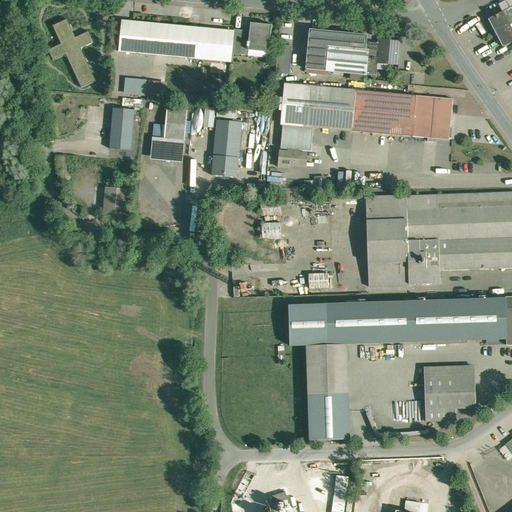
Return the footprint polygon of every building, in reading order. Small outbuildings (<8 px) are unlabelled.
[(511,0),(506,0),(498,5),(502,12),(488,19),(502,46),(503,47),(511,41),(511,0)] [(76,38),(67,19),(53,26),(62,44),(49,50),(53,61),(67,55),(82,88),(96,81),(81,48),(94,42),(89,31),(76,38)] [(200,28),(122,21),(119,51),(231,62),(232,54),(234,32),(234,31),(200,28)] [(250,31),(234,30),(234,31),(234,32),(232,54),(248,55),(249,47),(269,49),(268,52),(269,52),(272,25),(251,23),(250,31)] [(367,35),(310,29),(306,69),(326,71),(328,46),(366,49),(367,41),(367,35)] [(401,41),(380,39),(379,42),(378,63),(399,65),(401,41)] [(379,42),(367,41),(366,49),(369,50),(367,74),(376,75),(378,63),(379,42)] [(292,46),(279,45),(276,73),(290,74),(292,46)] [(366,49),(328,46),(326,71),(367,75),(367,74),(369,50),(366,49)] [(410,72),(398,70),(397,84),(409,85),(410,72)] [(138,81),(126,80),(125,93),(137,94),(138,81)] [(138,81),(137,94),(148,95),(150,82),(138,81)] [(150,82),(148,95),(164,97),(165,83),(150,82)] [(357,90),(287,84),(283,125),(353,131),(357,90)] [(416,96),(357,90),(353,131),(413,137),(416,96)] [(453,99),(416,96),(413,137),(449,140),(453,99)] [(124,98),(123,106),(129,107),(129,108),(141,109),(142,101),(124,98)] [(238,119),(239,108),(219,106),(218,117),(238,119)] [(134,110),(114,108),(110,149),(131,151),(134,110)] [(187,111),(168,109),(165,138),(184,140),(187,111)] [(242,123),(217,120),(212,176),(237,178),(242,123)] [(252,134),(249,154),(260,156),(263,135),(252,134)] [(153,137),(151,159),(182,162),(184,140),(165,138),(153,137)] [(298,150),(290,149),(290,152),(281,151),(279,167),(289,168),(290,166),(306,167),(307,153),(297,153),(298,150)] [(128,189),(107,187),(104,213),(125,215),(128,189)] [(511,192),(365,197),(367,287),(409,286),(409,285),(408,256),(438,255),(438,241),(511,237),(511,192)] [(281,201),(261,201),(262,216),(281,215),(281,201)] [(281,223),(262,223),(262,238),(282,237),(281,223)] [(511,237),(438,241),(438,255),(439,271),(511,267),(511,237)] [(438,255),(408,256),(409,285),(440,283),(439,271),(438,255)] [(329,273),(309,274),(309,289),(329,288),(329,273)] [(346,304),(289,305),(290,346),(307,345),(308,397),(349,395),(347,344),(507,339),(506,299),(506,298),(486,299),(486,296),(479,296),(479,299),(426,301),(426,298),(419,298),(419,301),(366,303),(366,300),(345,301),(346,304)] [(475,376),(425,377),(426,422),(457,421),(456,409),(476,408),(475,376)] [(349,395),(308,397),(310,441),(350,439),(349,395)] [(344,511),(349,476),(336,474),(330,511),(344,511)] [(287,511),(284,501),(264,507),(265,511),(287,511)]
